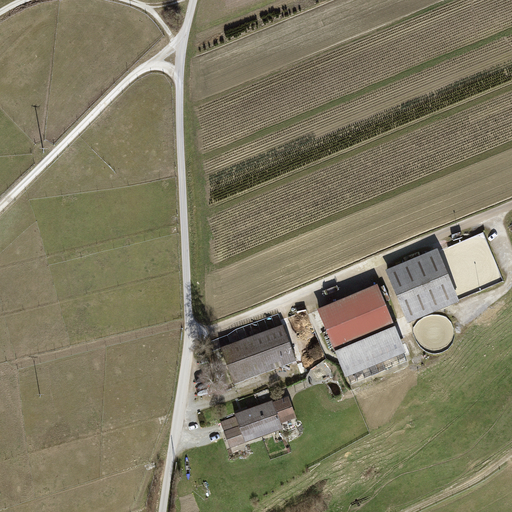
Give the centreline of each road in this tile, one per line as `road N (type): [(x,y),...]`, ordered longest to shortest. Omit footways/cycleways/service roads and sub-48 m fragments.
road 1 (unclassified): [(194,0),(179,57),(188,331),(164,511)]
road 2 (track): [(511,205),(206,334),(188,331)]
road 3 (track): [(179,57),(137,72),(0,207)]
